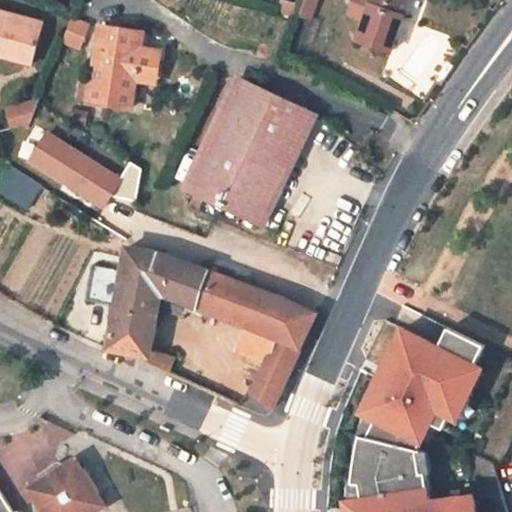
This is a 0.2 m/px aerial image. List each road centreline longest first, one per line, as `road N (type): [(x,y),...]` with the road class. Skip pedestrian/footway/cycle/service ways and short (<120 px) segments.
road 1 (secondary): [(290,455),(358,279),(437,140),(511,44)]
road 2 (residential): [(290,455),(154,396),(0,313)]
